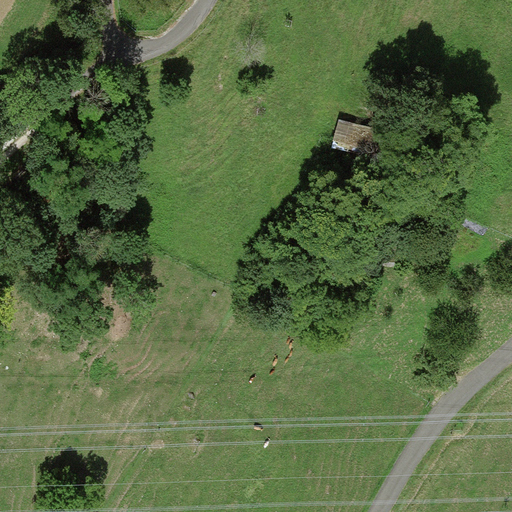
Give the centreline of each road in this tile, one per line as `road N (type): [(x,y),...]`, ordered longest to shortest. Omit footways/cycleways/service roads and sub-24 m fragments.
road 1 (unclassified): [(378,511),(420,440),(511,350)]
road 2 (track): [(127,55),(91,73),(0,156)]
